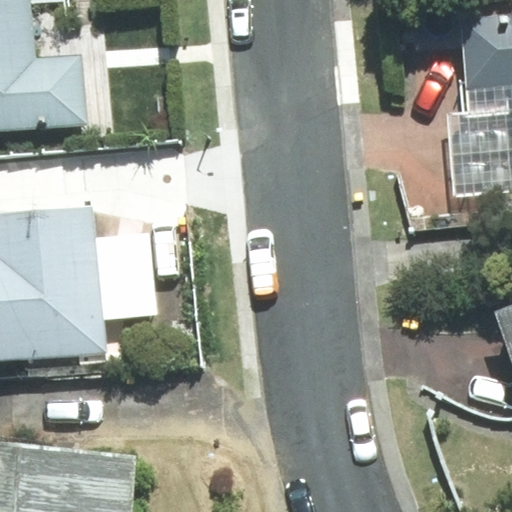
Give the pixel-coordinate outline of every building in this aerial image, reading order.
[(0,0),(0,131),(88,125),(83,53),(34,57),(30,3),(66,1),(65,0),(0,0)] [(511,12),(460,17),(468,110),(511,106),(511,12)] [(455,198),(511,193),(511,106),(468,110),(448,112),(455,198)] [(95,238),(92,207),(0,214),(0,360),(104,352),(101,319),(95,238)] [(158,313),(149,232),(95,238),(101,319),(158,313)] [(511,305),(494,312),(511,361),(511,305)] [(129,511),(135,456),(0,443),(0,511),(129,511)]
